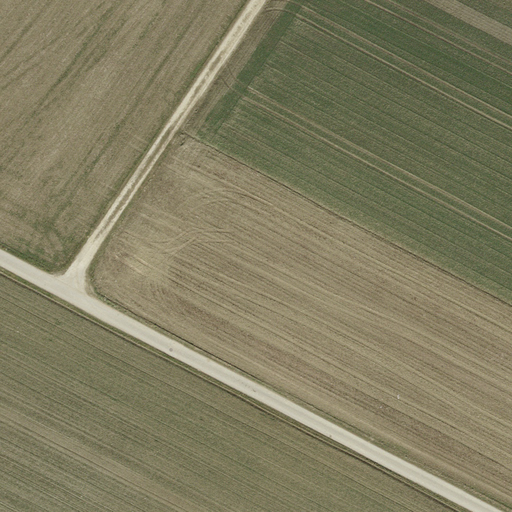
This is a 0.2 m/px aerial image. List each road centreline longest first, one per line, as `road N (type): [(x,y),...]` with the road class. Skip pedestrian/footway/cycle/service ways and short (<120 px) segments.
road 1 (track): [(0,258),(489,511)]
road 2 (track): [(260,0),(64,291)]
